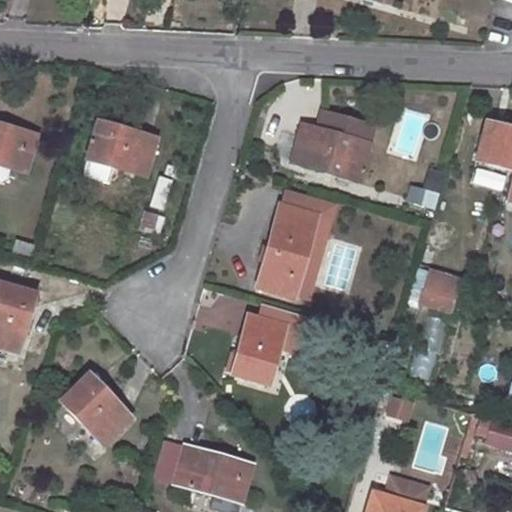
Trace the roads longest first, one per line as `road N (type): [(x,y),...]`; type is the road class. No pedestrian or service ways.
road 1 (residential): [(144,319),(182,273),(241,49)]
road 2 (residential): [(241,49),(511,60)]
road 3 (residential): [(0,37),(241,49)]
